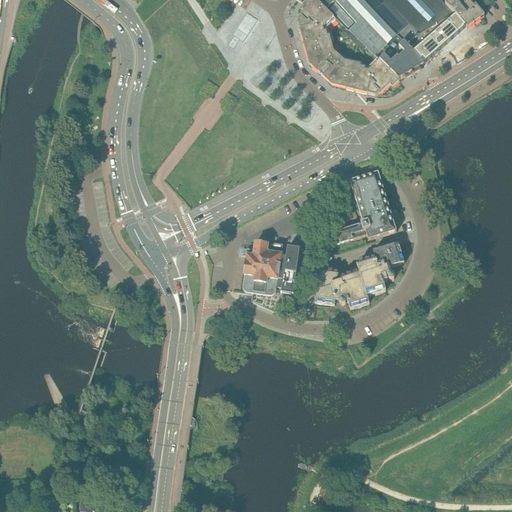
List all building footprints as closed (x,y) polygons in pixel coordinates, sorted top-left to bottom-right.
[(299,22),(297,23),(299,31),(300,30),(306,52),(331,45),(329,37),(327,38),(326,34),(324,34),(323,30),(334,19),(315,0),(312,0),(307,6),(310,9),(301,18),(300,19),(301,20),(299,22)] [(315,0),(334,19),(335,20),(336,19),(348,31),(352,35),(354,37),(357,40),(358,41),(359,42),(361,44),(365,48),(379,62),(399,81),(403,78),(404,81),(420,71),(419,69),(424,66),(424,65),(417,57),(404,43),(415,32),(418,35),(453,14),(445,6),(438,0),(315,0)] [(466,0),(451,0),(445,6),(453,14),(454,15),(465,29),(467,30),(468,29),(469,30),(473,27),(479,21),(480,21),(484,17),(470,1),(469,3),(466,0)] [(415,32),(404,43),(417,57),(424,65),(438,53),(465,29),(454,15),(453,14),(418,35),(415,32)] [(331,45),(306,52),(310,66),(318,73),(324,79),(324,78),(332,86),(346,89),(352,66),(345,64),(333,53),(331,45)] [(352,66),(346,89),(367,95),(367,96),(375,98),(376,96),(377,96),(389,85),(391,88),(399,81),(379,62),(367,73),(364,72),(364,70),(360,69),(361,67),(352,66)] [(359,226),(331,234),(335,247),(367,237),(368,242),(396,233),(378,174),(365,178),(363,174),(356,178),(357,180),(350,183),(363,225),(359,226)] [(342,209),(332,213),(327,214),(330,224),(345,219),(342,209)] [(243,288),(243,289),(243,290),(243,291),(244,292),(244,293),(245,293),(245,294),(246,294),(247,294),(248,294),(249,295),(252,295),(266,297),(269,298),(270,298),(271,298),(271,297),(272,297),(273,297),(274,297),(274,296),(275,296),(275,295),(275,294),(276,294),(276,293),(276,292),(277,289),(281,289),(281,292),(281,295),(293,296),(294,294),(300,251),(282,248),(280,248),(275,247),(276,246),(274,245),(273,247),(257,245),(255,244),(254,248),(254,251),(247,250),(246,257),(247,257),(244,277),(243,285),(243,288)] [(389,269),(393,268),(404,264),(398,245),(373,253),(375,260),(356,266),(359,273),(340,279),(338,280),(339,274),(319,271),(315,304),(334,307),(335,302),(339,303),(339,304),(340,305),(341,306),(342,306),(343,306),(344,306),(345,305),(346,304),(346,303),(346,302),(347,302),(350,311),(369,305),(367,298),(385,292),(383,284),(387,282),(387,280),(388,280),(388,281),(389,281),(389,282),(390,282),(391,282),(392,282),(393,281),(394,281),(394,280),(395,280),(395,279),(395,278),(394,277),(394,276),(393,276),(393,275),(392,275),(391,275),(390,275),(389,269)] [(331,493),(321,490),(316,508),(326,511),(331,493)] [(122,511),(123,506),(120,503),(111,502),(107,504),(106,501),(98,500),(97,498),(92,497),(90,499),(83,498),(81,500),(79,510),(80,511),(122,511)]
